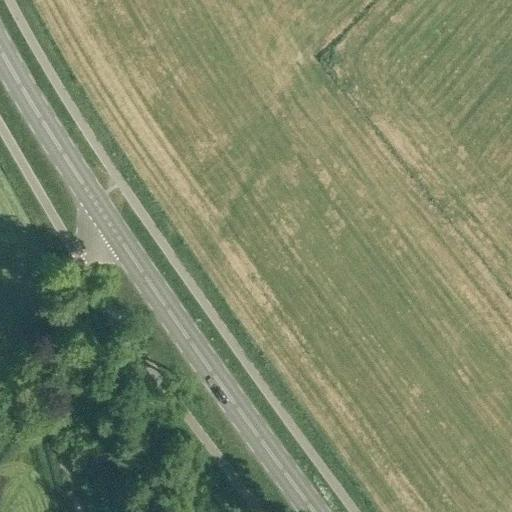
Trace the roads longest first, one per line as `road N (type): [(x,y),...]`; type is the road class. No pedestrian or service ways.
road 1 (primary): [(313,511),(115,238)]
road 2 (primary): [(115,238),(0,54)]
road 3 (unclassified): [(0,410),(53,344),(78,260),(115,238)]
